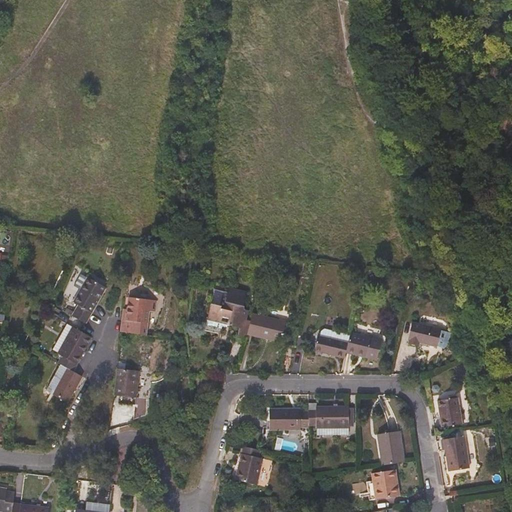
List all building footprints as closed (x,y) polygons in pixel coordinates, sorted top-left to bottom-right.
[(75,304),(80,308),(73,318),(86,326),(107,289),(89,280),(75,304)] [(248,322),(250,313),(245,311),(248,295),(230,291),(228,299),(225,299),(222,309),(213,306),(209,322),(225,326),(226,320),(232,322),(231,328),(241,330),(239,338),(248,340),(249,337),(252,323),(248,322)] [(147,338),(151,313),(157,314),(158,303),(131,299),(129,311),(125,310),(122,335),(147,338)] [(283,344),(288,324),(254,316),(252,323),(249,337),(283,344)] [(439,349),(443,332),(414,325),(410,343),(411,343),(410,347),(421,349),(422,345),(439,349)] [(54,353),(59,356),(63,358),(59,365),(61,367),(73,373),(93,340),(74,329),(66,343),(61,340),(54,353)] [(348,355),(352,336),(328,331),(322,334),(321,339),(319,339),(315,353),(346,361),(348,355)] [(379,362),(383,342),(352,335),(352,336),(348,355),(379,362)] [(68,405),(83,379),(73,373),(61,367),(47,393),(51,395),(47,402),(50,403),(54,397),(68,405)] [(137,400),(140,373),(119,371),(116,398),(137,400)] [(437,420),(443,419),(444,430),(464,427),(460,401),(435,404),(437,420)] [(351,431),(350,410),(318,410),(318,413),(310,414),(310,428),(318,428),(318,431),(351,431)] [(310,428),(310,414),(310,413),(303,412),(302,412),(271,412),(271,432),(302,432),(302,429),(310,428)] [(406,465),(401,434),(379,437),(384,468),(406,465)] [(471,471),(467,439),(446,442),(450,474),(471,471)] [(258,487),(264,462),(261,461),(263,453),(245,449),(237,483),(258,487)] [(399,500),(396,483),(399,483),(397,474),(374,477),(375,484),(369,485),(372,504),(399,500)] [(12,511),(14,507),(15,495),(7,494),(8,491),(0,490),(0,511),(12,511)]
